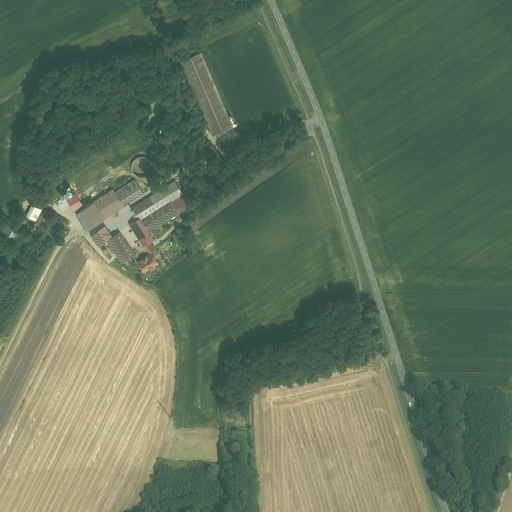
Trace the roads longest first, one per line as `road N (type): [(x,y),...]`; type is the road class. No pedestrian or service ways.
road 1 (tertiary): [(270,0),(326,133),(444,511)]
road 2 (track): [(321,119),(283,124),(194,163),(195,205),(152,247)]
road 3 (track): [(0,369),(59,247),(87,233)]
